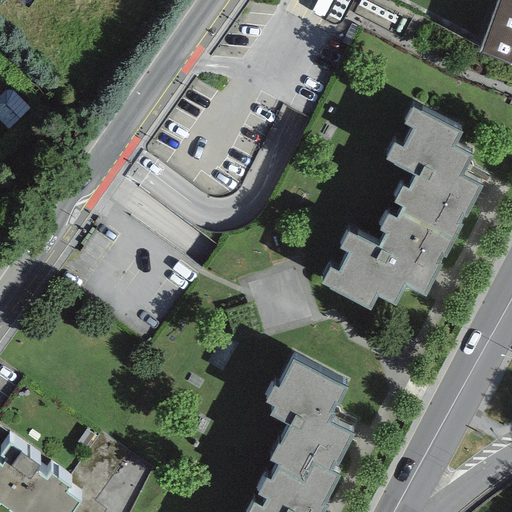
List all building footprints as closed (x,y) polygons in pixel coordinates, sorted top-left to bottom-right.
[(400,0),(478,40),(492,0),(400,0)] [(511,0),(492,0),(478,40),(511,52),(511,0)] [(461,119),(412,94),(404,109),(414,114),(403,135),(393,130),(385,147),(416,162),(409,176),(403,174),(395,189),(404,193),(397,206),(388,201),(380,216),(387,220),(380,235),(348,219),(340,235),(349,239),(339,258),(331,254),(321,272),(371,297),(378,282),(396,291),(405,274),(426,284),(482,172),(463,162),(473,142),(454,133),(461,119)] [(347,374),(293,346),(279,374),(274,372),(266,389),(274,393),(269,402),(289,412),(279,431),(278,430),(269,447),(278,451),(270,466),(266,464),(257,481),(266,485),(262,493),(253,489),(244,506),(249,508),(246,511),(313,511),(313,510),(309,508),(312,503),(315,505),(322,504),(328,492),(325,490),(340,462),(332,458),(336,451),(338,452),(354,421),(330,408),(335,400),(331,398),(336,388),(339,390),(347,374)] [(21,432),(9,424),(0,437),(6,442),(2,447),(0,445),(0,487),(19,501),(15,506),(23,511),(51,511),(62,498),(67,501),(80,482),(67,473),(70,468),(50,454),(46,460),(35,453),(40,445),(21,432)]
